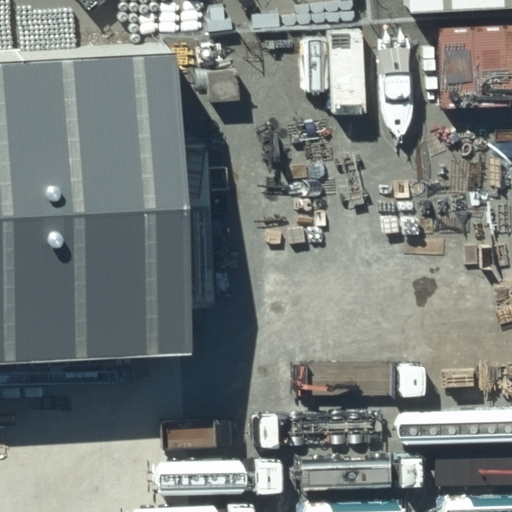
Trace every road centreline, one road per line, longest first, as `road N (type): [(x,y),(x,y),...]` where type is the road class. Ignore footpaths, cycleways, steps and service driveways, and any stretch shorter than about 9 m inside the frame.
road 1 (unknown): [(0,487),(43,452),(221,363),(293,346),(445,331)]
road 2 (unknown): [(334,0),(354,9),(371,35),(445,331),(511,324)]
